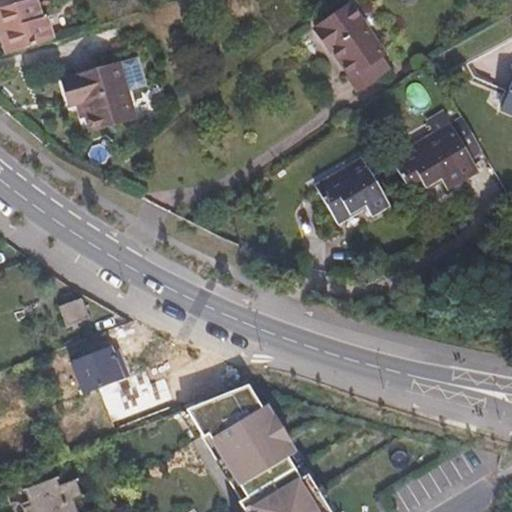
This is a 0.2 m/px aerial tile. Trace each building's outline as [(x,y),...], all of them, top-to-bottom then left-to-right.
[(0,49),(0,51),(49,35),(42,13),(38,14),(33,0),(13,0),(0,4),(0,49)] [(316,25),(330,47),(334,46),(349,70),(383,49),(352,0),(316,25)] [(383,49),(349,70),(350,72),(347,74),(357,88),(390,66),(382,54),(383,49)] [(65,80),(72,106),(79,105),(83,118),(88,133),(135,119),(118,65),(65,80)] [(511,77),(499,107),(511,113),(511,77)] [(72,106),(76,119),(83,118),(79,105),(72,106)] [(388,160),(409,194),(434,178),(436,177),(443,187),(475,167),(447,123),(388,160)] [(189,155),(199,184),(217,179),(208,150),(189,155)] [(313,188),(333,222),(360,206),(366,216),(384,205),(357,161),(313,188)] [(58,306),(65,326),(86,318),(78,298),(58,306)] [(291,458),(248,388),(186,413),(242,503),(239,505),(243,511),(323,511),(304,479),(301,481),(287,460),(291,458)] [(4,509),(5,511),(76,511),(72,501),(79,498),(73,482),(57,489),(54,482),(22,494),(24,500),(4,509)]
